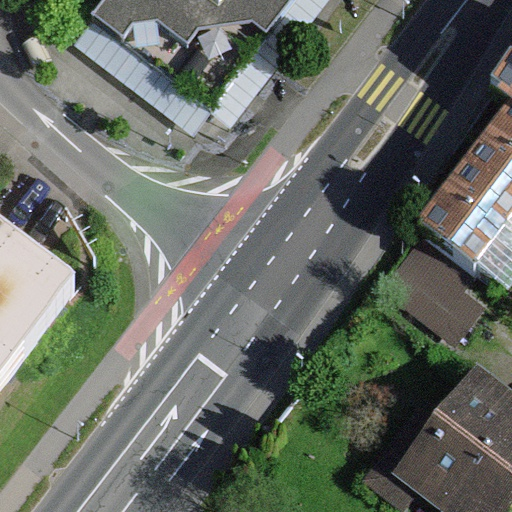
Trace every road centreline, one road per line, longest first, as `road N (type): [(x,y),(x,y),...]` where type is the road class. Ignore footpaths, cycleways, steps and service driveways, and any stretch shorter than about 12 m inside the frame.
road 1 (primary): [(264,296),(478,0)]
road 2 (residential): [(264,296),(0,70)]
road 3 (primary): [(95,511),(264,296)]
